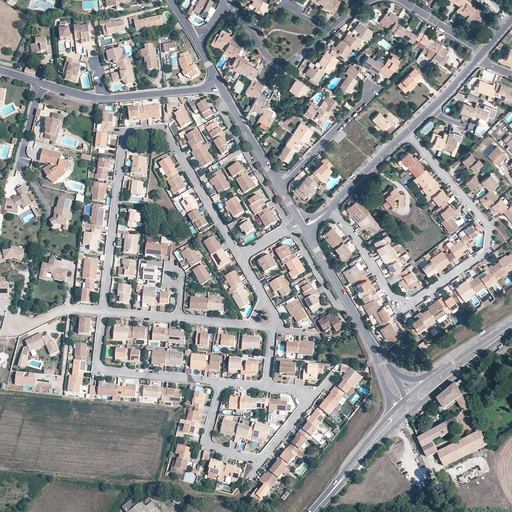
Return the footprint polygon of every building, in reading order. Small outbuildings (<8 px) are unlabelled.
[(125,0),(106,0),(107,8),(117,7),(117,10),(122,10),(121,3),(125,3),(126,3),(125,0)] [(195,5),(193,9),(204,15),(212,1),(210,0),(208,0),(208,1),(207,2),(204,0),(198,0),(198,1),(195,5)] [(263,15),(269,4),(262,0),(253,0),(255,1),(252,5),(251,4),(250,3),(248,6),(263,15)] [(340,0),(339,0),(325,0),(323,5),(322,7),(325,9),(326,8),(330,10),(329,12),(328,13),(332,15),(340,0)] [(462,0),(459,5),(458,8),(469,15),(473,7),(462,0)] [(467,17),(466,19),(469,22),(471,20),(474,23),(473,24),(472,25),(475,27),(484,14),(482,13),(476,9),(473,7),(469,15),(467,17)] [(380,22),(390,29),(395,21),(398,16),(395,14),(394,15),(390,12),(391,11),(391,10),(388,8),(380,22)] [(458,8),(456,10),(467,17),(469,15),(458,8)] [(137,16),(133,17),(136,30),(147,28),(158,25),(158,27),(162,26),(161,19),(163,18),(163,16),(139,21),(137,16)] [(111,18),(99,21),(100,26),(102,26),(106,25),(108,35),(126,31),(124,21),(116,22),(112,23),(111,21),(111,18)] [(395,21),(390,29),(396,32),(400,35),(401,35),(405,30),(406,28),(395,21)] [(363,39),(366,42),(373,31),(360,23),(357,26),(359,27),(356,31),(355,30),(353,29),(351,32),(363,39)] [(80,26),(74,27),(75,30),(75,39),(82,38),(82,40),(90,39),(89,26),(80,27),(80,26)] [(405,30),(401,35),(412,43),(415,38),(417,35),(406,28),(405,30)] [(71,40),(76,40),(75,39),(75,30),(70,31),(69,29),(65,29),(60,30),(61,39),(66,39),(70,39),(71,40)] [(230,39),(232,36),(229,34),(228,36),(224,33),(225,32),(225,31),(222,29),(219,34),(214,43),(225,49),(230,39)] [(353,47),(356,50),(363,39),(351,32),(349,30),(347,34),(348,34),(349,35),(346,38),(345,38),(343,41),(353,47)] [(420,30),(417,35),(415,38),(425,45),(430,37),(420,30)] [(224,51),(225,49),(214,43),(219,34),(217,33),(211,44),(224,51)] [(430,37),(425,45),(437,52),(441,45),(442,44),(430,37)] [(37,44),(32,45),(33,53),(41,53),(41,52),(47,51),(47,52),(48,55),(52,55),(51,45),(47,46),(46,38),(36,39),(37,44)] [(237,43),(230,39),(225,49),(224,51),(223,52),(231,57),(228,62),(231,64),(237,54),(240,48),(236,46),(237,43)] [(346,58),(353,47),(343,41),(340,39),(337,43),(338,44),(336,47),(335,47),(334,46),(330,52),(337,57),(339,53),(346,58)] [(146,49),(143,50),(144,57),(147,57),(147,62),(148,70),(158,69),(156,56),(153,56),(152,49),(154,49),(153,44),(145,45),(146,49)] [(437,52),(430,62),(432,64),(435,59),(443,64),(452,51),(449,49),(448,50),(447,51),(443,48),(444,47),(441,45),(437,52)] [(117,63),(118,68),(120,67),(122,67),(126,66),(125,61),(124,61),(123,54),(122,53),(121,53),(120,48),(107,51),(109,61),(112,60),(111,59),(114,58),(115,59),(114,60),(115,63),(117,63)] [(325,71),(328,74),(335,63),(327,58),(329,55),(323,52),(321,54),(323,55),(320,59),(321,59),(319,63),(318,63),(317,62),(315,65),(325,71)] [(129,60),(127,53),(123,54),(124,61),(125,61),(126,66),(131,65),(130,60),(129,60)] [(190,57),(189,53),(180,55),(181,59),(179,59),(181,65),(184,72),(187,70),(189,74),(192,79),(198,75),(195,71),(198,69),(195,65),(194,66),(192,67),(190,63),(192,63),(191,56),(190,57)] [(248,61),(237,54),(231,64),(233,65),(243,70),(247,63),(248,61)] [(378,71),(386,59),(379,55),(376,60),(368,56),(362,65),(368,70),(369,68),(377,73),(378,71)] [(390,58),(388,57),(386,59),(378,71),(382,74),(383,74),(388,77),(393,70),(394,71),(398,66),(396,65),(399,60),(392,55),(390,58)] [(78,61),(67,58),(66,63),(70,64),(67,73),(65,79),(76,82),(78,75),(76,75),(78,71),(79,71),(80,67),(77,66),(78,61)] [(315,65),(310,62),(308,65),(310,66),(311,67),(308,70),(307,69),(305,73),(311,77),(309,80),(316,85),(325,71),(315,65)] [(258,69),(247,63),(243,70),(254,77),(258,69)] [(133,70),(131,65),(126,66),(122,67),(123,72),(121,72),(112,74),(113,79),(122,77),(123,80),(126,85),(132,84),(131,78),(133,78),(132,70),(133,70)] [(243,70),(233,65),(232,68),(241,73),(243,70)] [(359,71),(350,65),(348,69),(357,75),(359,71)] [(397,85),(402,90),(406,86),(409,88),(410,90),(414,86),(412,84),(415,81),(421,75),(414,68),(397,85)] [(357,75),(348,69),(345,72),(348,74),(340,86),(342,88),(346,91),(349,92),(357,80),(355,78),(357,75)] [(254,77),(243,70),(241,73),(252,79),(253,77),(254,77)] [(253,77),(252,79),(246,90),(254,94),(253,96),(256,98),(258,95),(259,93),(263,85),(260,82),(259,84),(255,81),(256,80),(257,79),(253,77)] [(292,81),(293,81),(294,82),(291,86),(290,85),(288,89),(295,93),(292,98),(297,102),(307,87),(294,78),(292,81)] [(475,90),(491,96),(492,94),(493,91),(495,87),(495,86),(488,83),(480,80),(479,79),(478,83),(477,86),(475,86),(474,85),(473,91),(475,92),(475,90)] [(511,94),(511,86),(497,81),(495,86),(495,87),(493,91),(497,92),(505,95),(503,100),(509,102),(511,94)] [(478,97),(468,93),(466,98),(476,102),(478,97)] [(266,106),(270,99),(266,97),(265,99),(258,95),(256,98),(251,107),(251,108),(261,114),(265,107),(266,106)] [(330,113),(331,114),(334,111),(339,103),(327,95),(323,101),(326,104),(323,109),(330,113)] [(197,105),(199,109),(206,119),(213,115),(205,101),(188,102),(192,109),(197,105)] [(469,116),(471,116),(475,107),(463,102),(459,111),(460,112),(460,113),(469,117),(469,116)] [(155,106),(143,107),(144,119),(149,119),(148,118),(148,117),(152,116),(152,118),(161,117),(159,105),(158,105),(158,104),(155,104),(155,106)] [(174,114),(177,117),(178,119),(177,120),(182,128),(191,122),(181,106),(179,107),(177,105),(172,105),(171,104),(167,104),(168,113),(172,112),(172,107),(176,107),(178,111),(174,114)] [(322,125),(330,113),(323,109),(318,106),(316,110),(309,105),(304,113),(311,118),(313,115),(319,119),(317,122),(322,125)] [(483,109),(475,106),(475,107),(471,116),(476,117),(479,118),(485,120),(486,116),(493,118),(496,110),(484,105),(483,109)] [(144,119),(143,107),(129,108),(130,118),(136,117),(136,120),(144,119)] [(259,118),(258,120),(261,122),(267,125),(269,126),(277,112),(274,110),(273,111),(265,107),(261,114),(259,118)] [(108,130),(113,131),(114,127),(112,127),(113,120),(114,113),(103,111),(102,124),(102,129),(103,129),(108,130)] [(385,118),(379,112),(372,119),(382,129),(389,122),(390,123),(393,120),(388,115),(385,118)] [(61,122),(63,116),(54,114),(52,119),(47,118),(46,121),(48,121),(47,125),(46,129),(47,130),(46,134),(46,135),(45,139),(58,142),(59,137),(57,137),(59,127),(61,128),(62,128),(63,122),(61,122)] [(283,121),(280,125),(284,128),(289,122),(286,119),(283,121)] [(215,142),(225,135),(224,132),(222,133),(219,128),(215,122),(206,128),(215,142)] [(306,142),(308,139),(313,131),(300,122),(293,133),(304,140),(306,142)] [(199,148),(203,146),(200,142),(203,141),(196,129),(186,135),(189,141),(193,147),(192,148),(194,151),(199,148)] [(442,147),(443,146),(447,134),(444,133),(442,136),(442,137),(436,135),(437,134),(433,132),(429,141),(433,143),(433,144),(442,147)] [(452,132),(452,133),(451,135),(450,138),(456,140),(459,141),(461,136),(452,132)] [(102,134),(97,133),(96,147),(106,148),(106,146),(108,146),(108,142),(107,142),(108,135),(102,134)] [(294,149),(295,150),(298,147),(299,145),(300,145),(304,140),(293,133),(292,133),(285,143),(286,144),(294,149)] [(447,134),(443,146),(444,146),(452,149),(456,140),(450,138),(451,135),(447,134)] [(509,145),(511,148),(511,136),(509,134),(503,140),(509,145)] [(227,139),(225,135),(215,142),(214,142),(222,155),(229,151),(225,146),(228,144),(225,140),(227,139)] [(286,161),(294,149),(286,144),(278,156),(286,161)] [(505,155),(496,146),(487,155),(496,164),(505,155)] [(194,151),(192,152),(194,156),(196,155),(203,167),(213,162),(206,150),(201,152),(199,148),(194,151)] [(62,155),(43,149),(40,161),(51,164),(51,165),(43,169),(47,177),(45,178),(52,184),(57,182),(57,180),(61,178),(65,174),(63,172),(65,170),(67,171),(69,165),(69,161),(64,162),(60,161),(62,155)] [(405,163),(408,167),(417,160),(414,157),(413,158),(412,159),(407,153),(401,158),(405,163)] [(469,166),(473,171),(482,163),(478,159),(476,160),(470,154),(462,161),(467,168),(469,166)] [(201,169),(203,167),(196,155),(194,156),(201,169)] [(134,160),(133,168),(132,173),(134,174),(139,174),(143,175),(143,169),(144,169),(145,165),(146,158),(133,156),(133,160),(134,160)] [(168,178),(177,172),(174,167),(173,164),(169,157),(159,163),(168,178)] [(332,164),(325,157),(318,163),(320,165),(316,168),(312,172),(319,179),(330,169),(329,167),(332,164)] [(108,176),(109,169),(109,163),(106,163),(106,159),(99,158),(97,174),(108,176)] [(417,160),(408,167),(416,177),(424,170),(421,167),(418,164),(419,162),(417,160)] [(238,174),(240,177),(247,173),(243,166),(241,167),(240,165),(238,162),(228,169),(233,177),(238,174)] [(332,171),(330,169),(319,179),(322,181),(332,171)] [(416,177),(412,180),(415,183),(418,181),(422,188),(433,179),(425,169),(424,170),(416,177)] [(215,174),(213,174),(215,177),(214,178),(210,180),(213,185),(214,184),(219,194),(230,188),(222,174),(221,174),(219,171),(215,174)] [(168,178),(166,179),(167,181),(172,188),(171,189),(174,195),(185,188),(178,176),(179,175),(177,172),(168,178)] [(240,177),(236,180),(245,193),(255,187),(250,180),(247,173),(240,177)] [(317,183),(308,174),(305,178),(306,178),(300,184),(301,184),(300,186),(299,185),(296,188),(304,196),(307,193),(311,189),(313,187),(317,183)] [(479,182),(476,185),(480,189),(484,185),(488,191),(490,189),(497,183),(489,174),(487,176),(484,178),(479,182)] [(186,187),(179,175),(178,176),(185,188),(186,187)] [(465,183),(470,189),(476,185),(479,182),(473,175),(465,183)] [(433,179),(422,188),(426,194),(424,196),(428,200),(431,197),(440,189),(435,183),(436,182),(433,179)] [(130,181),(129,185),(132,186),(131,191),(131,194),(142,195),(144,182),(130,181)] [(107,184),(96,183),(96,187),(94,186),(93,194),(92,200),(103,201),(104,194),(104,188),(106,189),(107,184)] [(18,198),(15,200),(13,200),(7,199),(5,207),(7,207),(10,206),(12,206),(14,210),(13,213),(18,215),(19,210),(18,208),(22,205),(24,210),(32,205),(27,194),(28,193),(24,186),(18,190),(21,196),(18,198)] [(402,206),(403,194),(399,194),(399,193),(393,186),(392,188),(390,186),(382,193),(385,196),(384,197),(387,200),(382,203),(386,208),(390,204),(392,206),(398,207),(398,206),(402,206)] [(315,189),(313,187),(311,189),(307,193),(309,195),(315,189)] [(431,197),(439,206),(445,201),(449,198),(446,194),(445,195),(440,189),(431,197)] [(488,191),(479,199),(481,202),(482,201),(488,207),(489,207),(498,198),(490,189),(488,191)] [(253,211),(255,215),(261,211),(263,210),(261,206),(264,205),(262,202),(264,201),(262,199),(261,200),(259,195),(248,201),(251,206),(252,205),(255,210),(253,211)] [(198,210),(199,209),(195,202),(194,203),(192,200),(194,199),(192,196),(181,202),(189,215),(198,210)] [(226,202),(235,217),(244,211),(236,197),(226,202)] [(60,198),(57,208),(62,210),(61,214),(57,213),(56,217),(54,218),(50,221),(54,226),(58,223),(65,225),(67,225),(68,220),(71,221),(73,213),(70,212),(72,201),(60,198)] [(505,205),(499,198),(498,198),(489,207),(492,210),(493,209),(494,210),(496,212),(498,210),(505,205)] [(357,223),(368,213),(357,199),(353,203),(349,206),(346,209),(349,213),(351,216),(357,223)] [(439,206),(436,209),(444,218),(448,215),(452,212),(453,211),(445,201),(439,206)] [(233,218),(235,217),(226,202),(225,203),(227,206),(225,207),(228,213),(230,212),(233,218)] [(511,205),(511,204),(508,207),(503,212),(511,222),(511,205)] [(503,212),(508,207),(505,205),(498,210),(501,213),(503,212)] [(270,211),(268,207),(263,210),(261,211),(263,215),(260,216),(266,227),(276,222),(272,216),(269,211),(270,211)] [(86,223),(85,228),(92,229),(100,230),(101,226),(102,227),(102,223),(103,220),(104,209),(93,208),(91,224),(86,223)] [(137,214),(137,211),(129,210),(129,213),(131,214),(130,222),(128,221),(127,226),(137,228),(137,223),(140,223),(141,214),(137,214)] [(202,217),(198,210),(189,215),(188,215),(197,229),(198,229),(208,224),(205,218),(203,219),(202,217)] [(380,227),(368,213),(357,223),(362,229),(364,227),(365,226),(368,229),(372,233),(380,227)] [(444,218),(440,221),(449,232),(457,225),(451,218),(448,215),(444,218)] [(247,235),(255,229),(250,221),(248,222),(246,219),(239,223),(241,226),(239,227),(242,232),(244,231),(247,235)] [(461,232),(458,234),(461,239),(467,247),(471,245),(469,243),(473,240),(471,237),(476,233),(470,225),(464,229),(466,233),(463,235),(461,232)] [(325,238),(333,248),(334,248),(342,241),(343,240),(331,227),(325,232),(328,236),(325,238)] [(101,234),(101,230),(100,230),(92,229),(91,233),(85,232),(83,244),(90,245),(90,249),(97,250),(98,241),(97,241),(97,239),(98,239),(99,234),(101,234)] [(125,238),(124,246),(126,247),(126,252),(136,253),(138,240),(139,236),(123,234),(123,238),(125,238)] [(375,248),(379,254),(391,247),(387,242),(390,240),(387,235),(375,242),(377,245),(378,247),(376,248),(375,248)] [(211,255),(223,248),(219,242),(217,243),(214,236),(213,236),(204,242),(211,255)] [(467,247),(461,239),(454,244),(452,241),(451,242),(450,240),(446,243),(454,256),(461,251),(467,247)] [(350,240),(345,243),(351,252),(356,248),(350,240)] [(342,241),(334,248),(339,254),(338,255),(341,259),(350,252),(342,241)] [(167,250),(168,246),(168,244),(162,244),(162,245),(152,244),(147,243),(146,243),(145,254),(162,256),(162,255),(167,255),(167,250)] [(286,263),(295,258),(293,254),(291,255),(290,256),(286,251),(288,250),(285,245),(276,250),(284,264),(286,263)] [(0,250),(0,259),(4,259),(5,260),(10,259),(9,257),(11,256),(12,257),(12,259),(21,261),(23,254),(22,254),(23,250),(11,246),(9,251),(3,252),(2,250),(0,250)] [(194,265),(201,261),(192,246),(183,252),(186,258),(190,263),(192,262),(194,265)] [(391,247),(379,254),(381,258),(382,257),(385,262),(387,264),(395,259),(398,258),(391,247)] [(225,252),(223,248),(211,255),(218,269),(230,262),(228,257),(226,257),(223,253),(225,252)] [(431,262),(438,271),(441,269),(439,268),(445,264),(449,261),(441,250),(429,259),(431,262)] [(501,257),(498,259),(498,261),(506,271),(510,268),(511,266),(511,255),(510,253),(506,255),(502,259),(501,257)] [(263,266),(261,267),(265,273),(277,266),(270,254),(259,260),(263,266)] [(303,267),(297,257),(295,258),(286,263),(291,271),(289,273),(292,278),(304,272),(301,267),(303,267)] [(95,280),(96,280),(96,275),(95,275),(96,265),(94,264),(94,260),(85,259),(83,278),(86,279),(95,280)] [(124,268),(128,269),(128,270),(126,270),(125,271),(124,271),(122,271),(122,275),(134,277),(135,265),(135,261),(123,259),(123,264),(124,264),(124,268)] [(390,272),(392,276),(396,273),(404,268),(402,264),(402,265),(399,266),(395,259),(387,264),(391,271),(390,272)] [(506,271),(498,261),(492,266),(491,264),(487,267),(495,278),(500,274),(506,271)] [(434,274),(438,271),(431,262),(422,268),(427,275),(432,271),(434,273),(434,274)] [(59,268),(49,265),(44,264),(41,276),(47,277),(48,273),(52,274),(55,279),(66,281),(68,272),(59,269),(59,268)] [(147,264),(147,265),(147,268),(144,268),(143,280),(148,280),(155,281),(156,281),(157,276),(155,276),(155,274),(156,269),(155,269),(155,265),(147,264)] [(193,270),(198,279),(199,278),(203,285),(212,279),(203,264),(193,270)] [(357,278),(364,274),(361,268),(359,270),(355,264),(342,271),(347,279),(348,278),(351,282),(352,281),(357,278)] [(409,270),(412,268),(410,265),(407,267),(404,268),(396,273),(399,277),(402,276),(404,278),(397,281),(400,285),(401,284),(404,289),(406,287),(407,289),(410,287),(411,288),(413,287),(414,288),(416,286),(415,286),(420,283),(418,281),(417,282),(415,277),(414,278),(409,270)] [(487,267),(486,265),(483,267),(485,270),(487,272),(480,277),(481,279),(485,285),(492,279),(494,283),(497,281),(495,278),(487,267)] [(242,287),(244,285),(242,282),(241,283),(238,276),(234,271),(224,276),(227,280),(232,288),(229,289),(230,291),(231,293),(232,292),(242,287)] [(367,278),(364,274),(357,278),(359,282),(356,285),(360,291),(370,285),(366,279),(367,278)] [(480,277),(478,275),(471,280),(468,282),(474,292),(485,285),(481,279),(480,277)] [(291,292),(288,286),(285,282),(282,276),(270,283),(275,292),(278,290),(280,289),(285,296),(291,292)] [(95,280),(86,279),(85,283),(83,283),(81,301),(91,302),(92,293),(92,290),(95,290),(95,284),(94,284),(95,280)] [(307,299),(318,293),(316,289),(314,290),(311,284),(310,285),(307,279),(298,284),(301,290),(307,299)] [(468,282),(465,279),(462,281),(463,282),(455,288),(463,300),(469,295),(474,292),(468,282)] [(487,288),(494,283),(492,279),(485,285),(487,288)] [(0,298),(9,298),(9,286),(4,286),(4,283),(0,282),(0,298)] [(119,284),(118,292),(121,293),(120,296),(120,302),(129,303),(129,294),(130,294),(131,286),(119,284)] [(362,296),(361,296),(365,303),(372,298),(377,296),(374,292),(373,293),(371,294),(369,290),(370,289),(373,288),(371,284),(370,285),(360,291),(362,296)] [(244,290),(242,287),(232,292),(234,295),(233,296),(232,297),(240,309),(250,303),(246,298),(242,291),(244,290)] [(151,305),(155,305),(156,298),(156,293),(156,291),(144,290),(143,303),(148,303),(151,304),(151,305)] [(320,296),(318,293),(307,299),(305,300),(310,309),(319,303),(316,298),(318,297),(320,296)] [(156,298),(155,305),(160,306),(160,304),(165,305),(169,305),(170,295),(161,294),(160,298),(156,298)] [(441,296),(437,299),(446,312),(457,305),(450,295),(443,299),(442,297),(441,296)] [(484,305),(494,298),(492,295),(482,302),(484,305)] [(225,297),(209,296),(208,296),(208,298),(207,310),(212,311),(212,309),(218,309),(218,311),(224,312),(225,297)] [(189,309),(207,310),(208,298),(207,298),(191,297),(189,309)] [(362,304),(369,315),(373,312),(380,308),(376,302),(375,303),(372,298),(365,303),(362,304)] [(446,312),(437,299),(434,301),(434,302),(427,308),(428,308),(435,318),(435,319),(446,312)] [(286,306),(288,310),(290,309),(294,316),(298,323),(304,319),(306,318),(307,317),(296,300),(286,306)] [(322,307),(319,303),(310,309),(313,313),(322,307)] [(385,319),(390,317),(387,312),(386,313),(382,307),(380,308),(373,312),(379,323),(385,319)] [(416,313),(424,325),(429,322),(433,319),(435,318),(428,308),(421,313),(420,311),(416,313)] [(416,331),(424,325),(416,313),(413,316),(414,317),(415,319),(413,320),(410,322),(416,331)] [(339,319),(338,320),(336,321),(334,317),(332,317),(331,314),(326,316),(328,318),(323,321),(322,319),(318,321),(323,330),(328,327),(329,329),(334,327),(337,332),(344,327),(339,319)] [(90,331),(90,328),(91,319),(80,318),(79,333),(89,335),(90,331)] [(379,323),(375,325),(378,329),(379,328),(386,339),(396,333),(393,328),(392,329),(387,323),(385,319),(379,323)] [(113,339),(128,340),(129,327),(123,326),(123,327),(114,327),(113,339)] [(129,327),(128,340),(132,341),(132,338),(145,339),(146,328),(139,328),(129,327)] [(168,340),(169,329),(166,329),(166,330),(160,330),(160,328),(153,327),(152,340),(164,342),(165,340),(168,340)] [(168,340),(168,342),(184,344),(185,333),(179,332),(179,330),(169,329),(168,340)] [(209,335),(205,335),(201,335),(201,332),(197,332),(195,345),(208,346),(209,335)] [(235,337),(228,336),(222,336),(222,334),(218,333),(217,345),(234,347),(235,337)] [(32,339),(33,340),(30,341),(30,340),(25,342),(27,347),(23,349),(18,367),(25,369),(29,358),(27,357),(28,353),(45,345),(50,356),(59,352),(55,344),(53,345),(52,342),(51,342),(47,336),(43,338),(41,334),(32,339)] [(256,337),(254,337),(243,336),(242,349),(250,350),(250,347),(260,348),(261,337),(256,337)] [(417,343),(421,350),(427,347),(424,340),(417,343)] [(298,353),(299,341),(295,341),(295,342),(295,343),(287,343),(287,344),(287,352),(292,353),(298,353)] [(298,353),(298,354),(313,356),(314,342),(299,341),(298,353)] [(511,347),(509,343),(493,355),(494,356),(496,355),(498,357),(511,347)] [(76,360),(86,361),(87,357),(86,357),(87,345),(76,344),(75,357),(77,357),(76,360)] [(122,362),(126,362),(127,351),(127,350),(116,349),(116,358),(122,359),(122,362)] [(127,351),(126,362),(130,363),(131,361),(136,362),(136,360),(139,361),(140,352),(132,351),(127,351)] [(166,364),(167,352),(153,351),(152,365),(160,365),(160,364),(162,364),(166,364)] [(183,353),(167,352),(166,364),(166,366),(169,367),(169,365),(175,365),(182,366),(183,353)] [(201,370),(205,370),(206,362),(207,356),(192,354),(191,368),(201,369),(201,370)] [(208,362),(206,362),(205,370),(209,371),(209,369),(218,370),(220,370),(221,357),(211,356),(210,362),(208,362)] [(242,366),(242,359),(230,358),(229,370),(236,370),(241,371),(242,366)] [(86,365),(86,361),(76,360),(75,360),(73,376),(83,377),(83,373),(84,365),(86,365)] [(241,374),(246,375),(246,371),(257,373),(258,363),(247,362),(246,366),(242,366),(241,371),(241,374)] [(280,374),(287,374),(295,375),(296,364),(281,363),(280,374)] [(308,371),(304,370),(303,380),(307,380),(307,379),(308,375),(311,375),(311,377),(318,378),(318,372),(319,366),(308,365),(308,369),(308,371)] [(352,387),(353,388),(362,377),(352,369),(341,368),(341,372),(345,373),(345,377),(343,379),(344,381),(352,387)] [(24,377),(24,372),(17,372),(16,384),(36,386),(37,378),(35,378),(36,373),(29,373),(29,378),(24,377)] [(82,386),(83,377),(73,376),(70,376),(68,392),(77,393),(78,385),(80,385),(82,386)] [(457,383),(460,389),(465,386),(472,382),(468,376),(461,380),(457,383)] [(336,386),(333,389),(342,397),(343,395),(345,393),(346,394),(352,387),(344,381),(342,384),(339,388),(336,386)] [(98,395),(114,397),(116,397),(117,396),(117,387),(118,386),(106,384),(104,384),(104,383),(99,382),(98,395)] [(458,399),(463,395),(460,389),(457,383),(440,398),(433,403),(441,412),(458,399)] [(117,396),(119,396),(135,398),(136,386),(128,385),(127,388),(122,387),(117,387),(117,396)] [(143,396),(162,398),(162,392),(163,388),(151,387),(151,388),(149,388),(149,386),(144,386),(143,396)] [(353,388),(352,387),(346,394),(349,396),(355,389),(353,388)] [(181,402),(182,393),(175,392),(175,389),(163,388),(162,392),(162,398),(161,400),(161,404),(164,405),(164,401),(181,402)] [(342,397),(333,389),(330,393),(331,393),(332,394),(326,401),(335,408),(343,397),(342,397)] [(194,407),(195,408),(203,410),(204,405),(202,405),(205,394),(196,392),(193,402),(195,403),(194,407)] [(465,408),(471,410),(463,395),(458,399),(462,408),(465,408)] [(245,397),(241,396),(241,398),(230,397),(229,409),(244,410),(244,409),(245,397)] [(256,410),(256,409),(257,400),(251,400),(249,399),(249,397),(245,397),(244,409),(256,410)] [(269,407),(270,399),(262,398),(262,400),(257,399),(257,400),(256,409),(265,409),(265,406),(269,407)] [(281,400),(270,399),(269,407),(269,410),(286,412),(287,402),(281,401),(281,400)] [(329,415),(331,412),(335,408),(326,401),(325,400),(319,407),(316,411),(321,415),(324,411),(329,415)] [(190,410),(187,421),(192,422),(197,424),(198,419),(200,413),(201,414),(202,414),(203,410),(195,408),(194,412),(190,410)] [(481,431),(471,410),(465,408),(475,430),(477,429),(478,432),(481,431)] [(318,426),(325,418),(321,415),(316,411),(307,421),(309,423),(316,429),(318,426)] [(448,422),(453,431),(461,425),(456,418),(456,417),(448,422)] [(232,435),(236,436),(239,425),(239,424),(224,420),(221,430),(232,433),(232,435)] [(197,424),(192,422),(190,426),(185,425),(183,432),(194,435),(194,433),(196,428),(198,428),(199,424),(197,424)] [(252,422),(251,428),(249,436),(258,438),(259,438),(264,439),(266,434),(266,432),(269,433),(270,427),(256,423),(252,422)] [(419,438),(424,448),(431,443),(432,445),(435,443),(434,440),(442,437),(442,438),(453,431),(448,422),(419,438)] [(308,439),(309,440),(317,430),(316,429),(309,423),(303,430),(301,429),(299,432),(305,438),(308,439)] [(242,438),(248,440),(249,436),(251,428),(239,425),(236,436),(234,442),(238,443),(240,437),(240,436),(243,437),(242,438)] [(480,449),(489,445),(481,430),(481,431),(478,432),(476,433),(439,452),(438,452),(445,466),(476,451),(475,448),(479,446),(480,449)] [(297,453),(305,443),(302,441),(305,438),(299,432),(296,435),(298,436),(292,443),(289,447),(297,453)] [(424,448),(428,458),(438,452),(439,452),(435,443),(432,445),(431,443),(424,448)] [(179,459),(189,461),(191,454),(188,453),(189,452),(190,448),(178,445),(176,454),(179,454),(180,455),(179,459)] [(289,465),(297,454),(297,453),(289,447),(286,449),(280,457),(279,457),(277,459),(280,462),(284,466),(287,463),(289,465)] [(186,471),(189,461),(179,459),(178,459),(175,467),(172,466),(171,472),(181,475),(182,470),(186,471)] [(269,468),(271,469),(274,465),(276,467),(280,462),(277,459),(269,468)] [(221,468),(223,462),(218,461),(218,463),(210,461),(209,468),(210,469),(209,473),(208,478),(214,479),(215,475),(219,476),(221,468)] [(269,471),(278,478),(282,473),(285,469),(287,468),(284,466),(280,462),(276,467),(274,465),(271,469),(269,471)] [(226,469),(221,468),(219,476),(218,480),(222,481),(223,479),(224,475),(229,477),(232,478),(238,480),(241,469),(234,468),(234,467),(227,465),(226,469)] [(270,489),(278,478),(269,471),(267,474),(263,479),(261,477),(259,481),(264,485),(270,489)] [(262,499),(270,489),(264,485),(260,491),(257,488),(253,493),(262,499)] [(160,511),(153,503),(157,500),(153,494),(152,495),(150,493),(148,495),(149,497),(143,503),(142,502),(137,506),(132,500),(122,507),(125,511),(160,511)]
